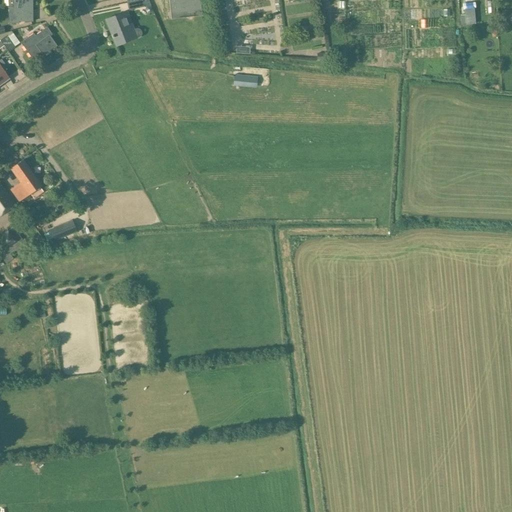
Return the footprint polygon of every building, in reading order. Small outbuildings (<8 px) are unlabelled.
[(32,0),(7,0),(8,23),(19,23),(19,22),(33,21),(32,0)] [(142,0),(141,0),(127,3),(129,10),(144,7),(142,0)] [(172,20),(202,16),(199,0),(169,0),(170,9),(172,20)] [(464,10),(465,15),(466,24),(475,24),(473,9),(464,10)] [(136,28),(135,28),(130,30),(124,13),(106,20),(112,34),(111,34),(116,46),(138,37),(139,37),(140,36),(141,35),(141,34),(141,33),(141,32),(141,31),(140,30),(139,29),(138,29),(137,28),(136,28)] [(57,46),(50,37),(53,35),(47,27),(36,35),(34,32),(20,42),(32,58),(40,52),(43,56),(57,46)] [(15,47),(15,46),(7,35),(0,40),(8,52),(15,47)] [(0,85),(9,79),(0,67),(0,85)] [(257,77),(234,74),(233,85),(256,88),(257,77)] [(41,185),(23,160),(11,169),(20,182),(11,189),(19,201),(41,185)] [(0,215),(15,204),(0,182),(0,215)] [(72,221),(49,230),(54,241),(76,232),(72,221)] [(13,228),(0,236),(0,252),(4,259),(25,244),(13,228)]
